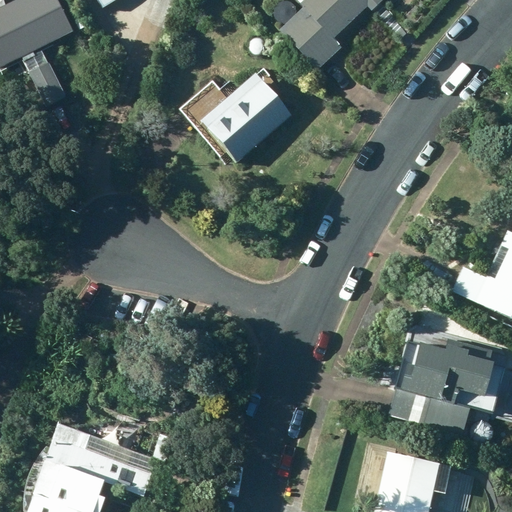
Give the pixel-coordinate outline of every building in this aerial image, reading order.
[(54,0),(6,0),(0,3),(0,63),(69,29),(54,0)] [(276,28),(316,68),(340,45),(332,37),(365,4),(370,9),(378,0),(295,0),(300,5),(276,28)] [(47,60),(27,70),(48,113),(68,103),(47,60)] [(234,161),(289,114),(252,71),(197,118),(234,161)] [(462,266),(451,290),(511,319),(511,232),(505,229),(484,276),(462,266)] [(388,414),(460,433),(467,406),(489,412),(500,368),(485,365),(489,350),(445,339),(443,347),(416,340),(410,363),(398,360),(391,386),(394,387),(388,414)] [(54,421),(20,511),(92,511),(98,496),(105,498),(111,484),(142,495),(155,458),(54,421)] [(385,449),(369,511),(425,511),(437,462),(385,449)]
